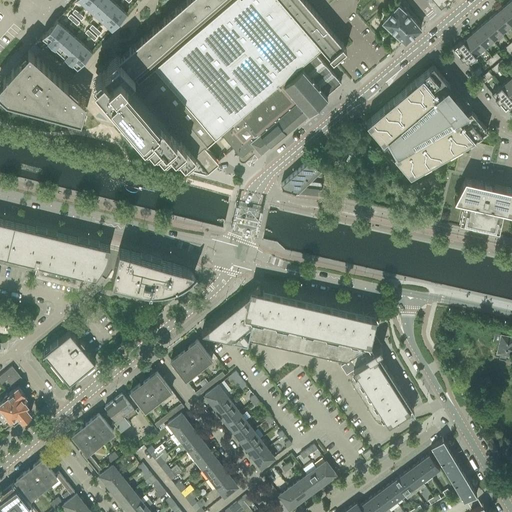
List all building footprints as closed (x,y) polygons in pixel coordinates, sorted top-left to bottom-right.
[(90,0),(85,6),(94,14),(101,6),(102,5),(100,4),(95,0),(90,0)] [(94,78),(94,79),(100,86),(162,159),(165,160),(182,165),(182,164),(185,156),(128,90),(154,67),(162,60),(231,0),(280,0),(321,46),(332,59),(345,48),(346,47),(305,0),(184,0),(98,75),(94,78)] [(106,0),(102,5),(109,12),(109,13),(110,13),(118,5),(112,0),(106,0)] [(154,67),(128,90),(185,156),(182,164),(182,165),(205,171),(207,171),(208,170),(217,163),(217,160),(205,146),(209,142),(215,137),(220,132),(225,137),(233,147),(240,156),(241,156),(254,145),(257,149),(261,152),(271,144),(304,116),(308,112),(311,110),(327,96),(326,95),(341,82),(314,51),(321,46),(280,0),(231,0),(162,60),(154,67)] [(421,28),(414,20),(410,15),(405,10),(406,9),(403,6),(402,8),(398,4),(382,21),(397,35),(405,41),(421,28)] [(511,10),(506,4),(497,12),(509,26),(511,24),(511,10)] [(94,14),(103,22),(103,21),(110,13),(109,13),(109,12),(102,5),(101,6),(94,14)] [(118,5),(110,13),(118,20),(119,21),(127,13),(118,5)] [(497,12),(489,18),(501,33),(509,26),(497,12)] [(103,21),(103,22),(112,30),(119,21),(118,20),(110,13),(103,21)] [(489,18),(480,26),(492,41),(501,33),(489,18)] [(56,20),(49,28),(57,35),(58,36),(65,28),(66,27),(57,20),(57,19),(56,20)] [(480,26),(472,33),(484,48),(492,41),(480,26)] [(65,28),(58,36),(66,43),(67,44),(74,36),(74,35),(66,27),(65,28)] [(42,36),(51,44),(58,36),(57,35),(49,28),(42,36)] [(472,33),(464,40),(476,55),(484,48),(472,33)] [(74,36),(67,44),(68,45),(75,51),(76,52),(83,44),(83,43),(74,35),(74,36)] [(51,44),(59,52),(60,52),(67,44),(66,43),(58,36),(51,44)] [(476,55),(464,40),(463,41),(462,40),(453,48),(466,64),(476,56),(475,55),(476,55)] [(76,52),(84,59),(85,60),(92,51),(83,43),(83,44),(76,52)] [(60,52),(59,52),(68,60),(69,60),(76,52),(75,51),(68,45),(67,44),(60,52)] [(0,92),(6,98),(80,118),(85,101),(85,100),(35,56),(29,50),(3,79),(0,82),(0,92)] [(69,60),(68,60),(77,68),(85,60),(84,59),(76,52),(69,60)] [(496,52),(491,56),(495,61),(500,57),(496,52)] [(495,61),(491,56),(486,61),(490,65),(495,61)] [(502,59),(497,64),(501,68),(506,64),(502,59)] [(501,68),(497,64),(492,68),(495,73),(501,68)] [(487,129),(433,65),(366,121),(382,141),(387,133),(398,150),(393,153),(410,173),(487,129)] [(473,71),(477,76),(482,72),(478,67),(473,71)] [(488,71),(484,75),(487,79),(488,80),(492,76),(488,71)] [(487,79),(484,75),(479,78),(483,83),(487,79)] [(511,81),(510,79),(502,85),(511,97),(511,81)] [(511,97),(502,85),(501,86),(501,85),(491,93),(505,109),(511,102),(511,97)] [(375,137),(400,166),(400,165),(376,137),(375,137)] [(307,160),(300,166),(311,179),(321,169),(317,166),(307,160)] [(311,179),(300,166),(281,183),(281,184),(282,187),(282,188),(283,188),(295,191),(297,193),(311,179)] [(482,187),(482,183),(483,182),(465,178),(454,199),(463,201),(459,221),(472,224),(473,220),(479,222),(478,224),(478,225),(479,226),(479,225),(480,222),(486,223),(485,227),(499,230),(503,210),(511,211),(511,202),(511,188),(494,184),(493,186),(485,184),(484,187),(482,187)] [(0,263),(4,264),(15,222),(0,218),(0,263)] [(15,222),(4,264),(24,269),(25,264),(36,267),(35,272),(85,284),(88,274),(95,275),(97,272),(103,264),(104,262),(106,260),(107,257),(107,254),(110,246),(99,243),(77,238),(57,232),(35,227),(15,222)] [(119,248),(111,279),(141,287),(142,284),(146,285),(151,286),(155,286),(160,286),(160,289),(165,288),(169,287),(174,286),(178,284),(182,282),(186,280),(190,277),(193,274),(192,273),(183,267),(161,260),(119,248)] [(259,285),(202,331),(247,341),(247,340),(345,361),(340,365),(346,373),(353,368),(354,369),(351,382),(374,418),(387,421),(388,423),(412,408),(413,410),(413,409),(377,351),(382,348),(379,344),(376,346),(373,342),(374,342),(375,337),(373,334),(372,334),(376,315),(259,289),(259,285)] [(52,347),(46,353),(52,360),(54,358),(60,366),(58,367),(69,381),(78,374),(78,375),(94,362),(93,361),(95,360),(82,345),(84,343),(81,338),(78,340),(70,330),(51,345),(52,347)] [(498,344),(497,350),(500,351),(498,358),(505,359),(507,353),(511,354),(511,353),(511,334),(510,334),(509,335),(501,333),(499,341),(498,344)] [(171,360),(185,379),(212,359),(197,339),(187,347),(188,347),(185,350),(171,360)] [(0,375),(0,381),(2,383),(6,379),(14,389),(8,393),(7,392),(5,394),(7,396),(0,401),(0,407),(0,422),(2,426),(5,426),(11,421),(14,425),(21,419),(22,420),(31,412),(26,406),(28,404),(21,395),(24,393),(18,385),(16,387),(14,384),(22,378),(12,366),(0,375)] [(235,370),(230,374),(238,384),(243,380),(235,370)] [(157,371),(143,381),(140,384),(139,383),(130,391),(145,410),(171,389),(157,371)] [(221,371),(195,392),(198,395),(225,375),(221,371)] [(210,401),(212,403),(225,393),(218,384),(205,394),(210,401)] [(111,401),(105,405),(116,420),(114,421),(120,429),(121,430),(130,423),(129,422),(125,417),(134,410),(127,400),(121,393),(115,397),(111,400),(111,401)] [(212,403),(219,412),(232,402),(225,393),(212,403)] [(184,406),(181,402),(154,423),(157,427),(184,406)] [(219,412),(226,422),(239,411),(232,402),(219,412)] [(226,422),(233,431),(246,420),(239,411),(226,422)] [(168,422),(175,432),(188,422),(181,412),(168,422)] [(267,412),(262,416),(266,420),(271,416),(267,412)] [(113,431),(105,420),(98,413),(72,433),(85,449),(81,452),(97,472),(101,469),(87,452),(113,431)] [(233,431),(240,440),(253,430),(246,420),(233,431)] [(175,432),(182,441),(195,431),(188,422),(175,432)] [(150,432),(153,437),(159,433),(155,428),(150,432)] [(240,440),(247,449),(260,439),(253,430),(240,440)] [(182,441),(189,450),(202,440),(195,431),(182,441)] [(442,437),(430,445),(430,447),(431,447),(439,462),(443,468),(455,461),(455,460),(456,460),(454,457),(453,457),(451,454),(452,453),(451,453),(449,450),(450,449),(449,450),(447,446),(448,446),(447,446),(445,443),(445,442),(442,437)] [(247,449),(254,458),(267,448),(260,439),(247,449)] [(189,450),(196,459),(209,449),(202,440),(189,450)] [(313,443),(304,450),(307,455),(317,448),(313,443)] [(154,449),(150,452),(156,461),(167,453),(163,448),(157,452),(154,449)] [(267,448),(254,458),(261,467),(274,457),(267,448)] [(196,459),(203,468),(216,458),(209,449),(196,459)] [(369,449),(362,454),(366,459),(373,454),(369,449)] [(107,457),(110,462),(118,456),(114,451),(107,457)] [(167,453),(156,461),(164,470),(168,466),(165,462),(171,458),(167,453)] [(420,460),(431,474),(439,468),(429,453),(420,460)] [(42,458),(16,479),(22,486),(30,497),(56,476),(67,490),(62,494),(64,498),(70,493),(70,494),(74,491),(58,471),(54,474),(42,458)] [(203,468),(210,477),(223,467),(216,458),(203,468)] [(326,460),(316,467),(326,480),(335,474),(326,460)] [(411,466),(422,481),(431,474),(420,460),(411,466)] [(455,461),(443,468),(444,469),(453,485),(465,477),(466,477),(465,474),(464,475),(462,472),(463,471),(462,471),(460,468),(460,467),(460,468),(457,464),(458,464),(458,463),(457,464),(455,460),(455,461)] [(99,475),(106,483),(119,473),(112,465),(99,475)] [(168,466),(164,470),(171,479),(175,475),(168,466)] [(425,485),(422,481),(411,466),(402,473),(416,491),(425,485)] [(210,477),(217,486),(230,476),(223,467),(210,477)] [(316,467),(307,474),(317,487),(326,480),(316,467)] [(106,483),(113,492),(125,482),(119,473),(106,483)] [(407,497),(416,491),(402,473),(393,480),(404,494),(407,498),(407,497)] [(307,474),(298,481),(307,494),(317,487),(307,474)] [(230,476),(217,486),(224,496),(237,485),(230,476)] [(465,477),(453,485),(454,485),(454,486),(463,501),(475,494),(476,494),(473,488),(472,489),(470,485),(471,485),(470,485),(468,482),(469,481),(468,482),(466,478),(467,478),(466,477),(465,477)] [(385,486),(396,500),(404,494),(393,480),(385,486)] [(298,481),(288,487),(298,501),(307,494),(298,481)] [(14,482),(0,492),(0,509),(2,511),(19,511),(31,503),(14,482)] [(113,492),(120,500),(132,490),(125,482),(113,492)] [(397,502),(396,500),(385,486),(376,493),(386,507),(388,509),(397,502)] [(298,501),(288,487),(279,494),(289,508),(298,501)] [(120,500),(127,509),(139,499),(132,490),(120,500)] [(63,504),(69,511),(70,511),(83,502),(76,493),(63,504)] [(376,511),(379,511),(386,507),(376,493),(367,499),(376,511)] [(50,503),(54,507),(61,501),(58,497),(50,503)] [(139,499),(127,509),(129,511),(139,511),(146,507),(151,503),(152,502),(148,498),(142,502),(139,499)] [(197,502),(192,505),(197,511),(202,511),(204,511),(201,507),(206,503),(202,498),(197,501),(197,502)] [(358,505),(363,511),(376,511),(367,499),(359,505),(358,505)] [(363,511),(358,505),(359,505),(356,501),(347,508),(350,511),(363,511)] [(70,511),(87,511),(90,510),(83,502),(70,511)]
